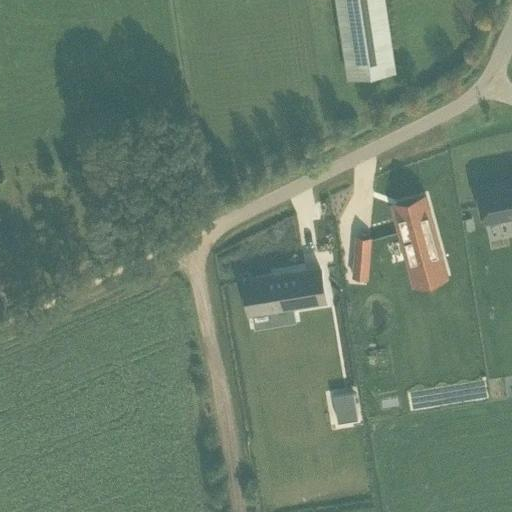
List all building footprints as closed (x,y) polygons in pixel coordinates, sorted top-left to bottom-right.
[(385,0),(337,0),(349,77),(396,70),(385,0)] [(511,178),(477,185),(484,221),(511,215),(511,178)] [(425,192),(396,201),(419,272),(448,263),(425,192)] [(471,216),(464,218),(467,231),(473,230),(471,216)] [(354,276),(367,276),(368,256),(355,255),(354,276)] [(320,267),(244,280),(249,311),(252,311),(269,308),(271,316),(287,314),(286,305),(294,304),(325,299),(320,267)] [(354,392),(334,395),(338,421),(358,418),(354,392)]
